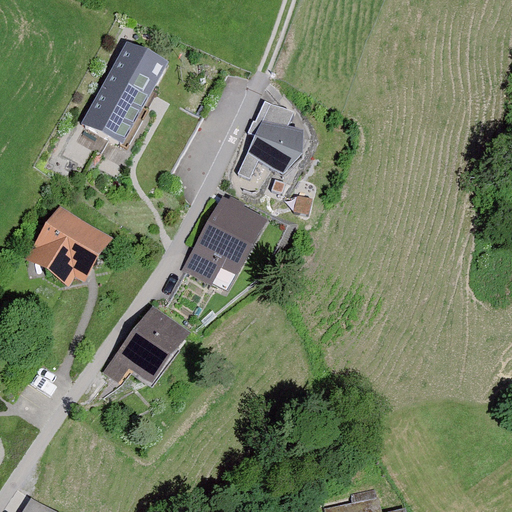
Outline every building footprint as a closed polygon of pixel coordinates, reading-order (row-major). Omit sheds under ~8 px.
[(164,74),(126,52),(82,133),(120,153),(164,74)] [(302,130),(263,123),(251,151),(284,171),(300,152),(302,130)] [(264,229),(222,207),(184,273),(227,298),(264,229)] [(109,250),(58,216),(24,266),(76,300),(109,250)] [(186,342),(152,316),(102,379),(116,389),(127,378),(149,395),(186,342)] [(34,511),(21,503),(14,511),(34,511)] [(377,511),(376,503),(325,508),(325,511),(377,511)]
